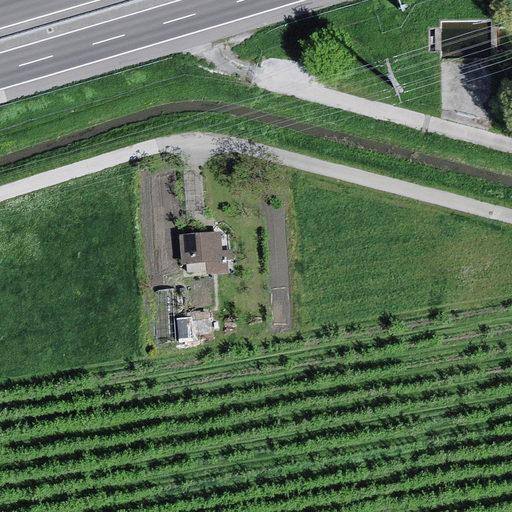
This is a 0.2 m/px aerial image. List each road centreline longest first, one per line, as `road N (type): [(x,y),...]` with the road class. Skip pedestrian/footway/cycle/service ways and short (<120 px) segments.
road 1 (track): [(511,218),(206,139),(137,149),(0,193)]
road 2 (motorway): [(0,73),(247,0)]
road 3 (track): [(511,145),(281,82)]
